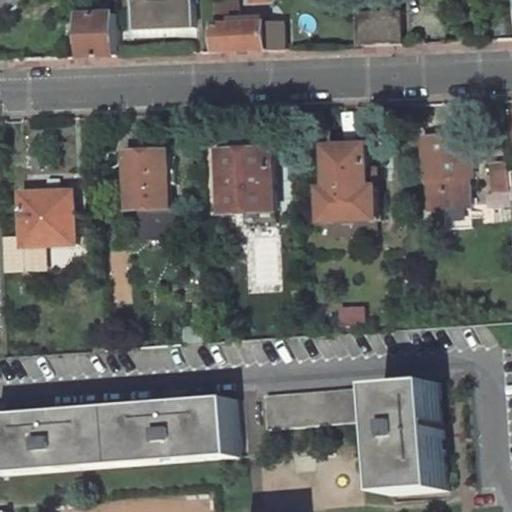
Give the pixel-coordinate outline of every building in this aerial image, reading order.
[(197,0),(139,0),(140,37),(198,33),(197,0)] [(241,26),(240,4),(216,5),(217,27),(241,26)] [(406,45),(404,11),(359,13),(360,47),(406,45)] [(120,15),(84,17),(85,59),(121,57),(120,15)] [(288,50),(286,24),(241,26),(217,27),(219,53),(288,50)] [(427,139),(430,205),(471,203),(469,176),(473,176),(472,137),(427,139)] [(371,146),(329,149),(333,200),(326,201),(328,236),(383,231),(380,198),(374,198),(373,183),(371,146)] [(278,152),(227,155),(231,219),(281,215),(278,152)] [(142,158),(127,159),(129,213),(172,211),(170,157),(142,158)] [(511,165),(511,161),(492,163),(495,195),(502,194),(511,192),(511,165)] [(511,192),(502,194),(502,206),(511,204),(511,192)] [(71,200),(52,202),(51,210),(71,209),(71,200)] [(51,210),(52,202),(28,202),(31,252),(72,250),(71,209),(51,210)] [(447,389),(390,393),(399,511),(409,511),(455,509),(447,389)] [(364,394),(272,401),(275,435),(368,428),(364,394)] [(239,403),(0,423),(0,431),(4,482),(244,462),(239,403)]
